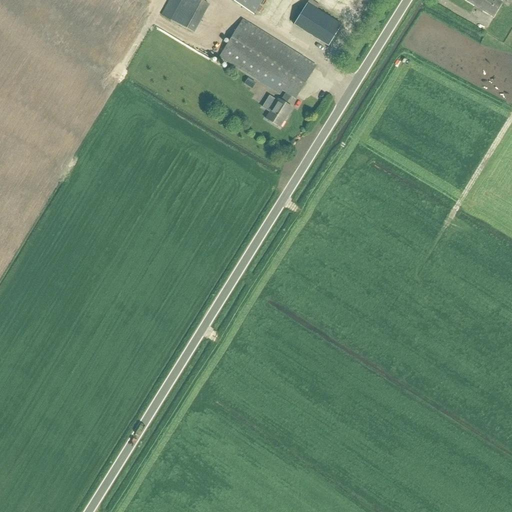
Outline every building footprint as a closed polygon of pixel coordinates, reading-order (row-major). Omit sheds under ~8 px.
[(197,0),(181,0),(170,22),(193,34),(208,6),(197,0)] [(230,0),(248,11),(254,0),(230,0)] [(511,0),(464,0),(464,1),(478,10),(483,0),(511,0)] [(494,0),(483,0),(478,10),(492,18),(500,4),(494,0)] [(294,26),(328,47),(341,26),(307,5),(294,26)] [(219,58),(280,96),(282,92),(285,94),(281,100),(279,98),(277,100),(270,96),(262,108),(269,112),(265,120),(279,129),(291,109),(286,106),(291,98),(295,100),(316,67),(242,21),(219,58)] [(244,85),(252,90),(256,83),(249,78),(244,85)]
